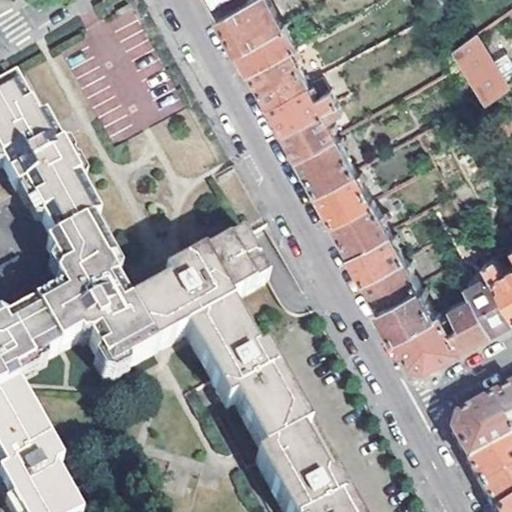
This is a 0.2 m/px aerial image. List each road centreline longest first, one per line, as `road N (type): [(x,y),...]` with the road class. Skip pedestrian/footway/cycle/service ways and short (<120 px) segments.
road 1 (residential): [(404,411),(176,0)]
road 2 (residential): [(511,353),(404,411)]
